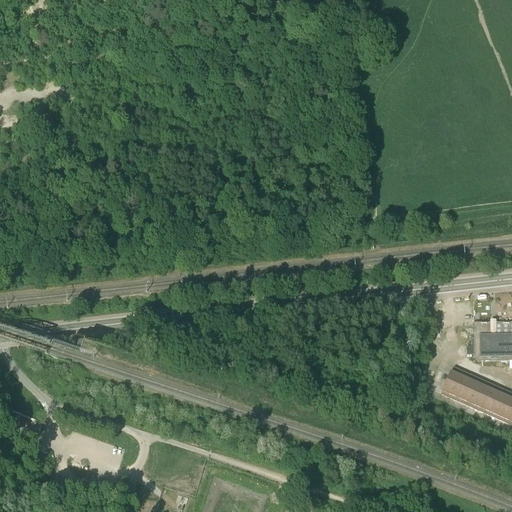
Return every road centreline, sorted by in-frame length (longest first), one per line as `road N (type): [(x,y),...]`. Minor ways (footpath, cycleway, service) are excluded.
road 1 (tertiary): [(511,280),(42,332)]
road 2 (unclassified): [(213,456),(48,404),(0,347)]
